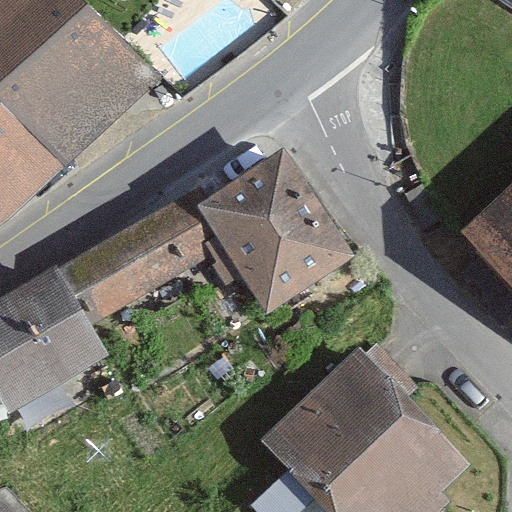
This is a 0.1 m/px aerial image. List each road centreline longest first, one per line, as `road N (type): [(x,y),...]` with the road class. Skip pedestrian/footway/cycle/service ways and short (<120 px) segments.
road 1 (residential): [(298,68),(428,280),(511,365)]
road 2 (tertiary): [(0,278),(298,68)]
